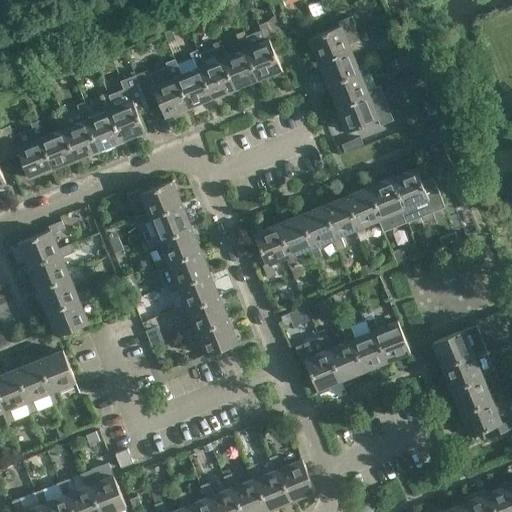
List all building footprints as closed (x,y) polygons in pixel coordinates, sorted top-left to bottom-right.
[(0,0),(0,8),(20,0),(0,0)] [(349,44),(361,39),(355,24),(356,24),(353,16),(340,21),(341,25),(311,37),(320,60),(350,49),(349,44)] [(246,35),(251,46),(246,48),(258,78),(282,68),(270,38),(274,37),(267,21),(260,24),(262,29),(246,35)] [(258,78),(246,48),(251,46),(246,35),(245,30),(237,34),(243,49),(227,55),(223,57),(236,87),(258,78)] [(353,52),(365,47),(362,39),(361,39),(349,44),(350,49),(320,60),(330,84),(360,71),(358,67),(353,52)] [(200,66),(212,97),(236,87),(223,57),(227,55),(221,40),(213,43),(215,48),(201,54),(205,64),(200,66)] [(205,64),(201,54),(199,49),(191,53),(193,58),(178,64),(182,73),(177,76),(189,106),(212,97),(200,66),(205,64)] [(167,67),(151,74),(149,69),(137,74),(148,102),(159,97),(166,116),(189,106),(177,76),(182,73),(178,64),(176,58),(165,63),(167,67)] [(369,95),(368,90),(362,75),(375,70),(371,62),(358,67),(360,71),(330,84),(339,107),(369,95)] [(109,110),(122,140),(146,130),(136,106),(148,102),(137,74),(121,81),(125,89),(110,95),(115,108),(109,110)] [(379,118),(371,98),(384,93),(381,85),(368,90),(369,95),(339,107),(348,130),(379,118)] [(110,95),(109,92),(99,96),(106,111),(91,117),(87,119),(99,149),(122,140),(109,110),(115,108),(110,95)] [(64,128),(76,159),(99,149),(87,119),(91,117),(85,102),(77,105),(79,109),(64,116),(68,127),(64,128)] [(60,130),(45,136),(41,138),(53,168),(76,159),(64,128),(68,127),(64,116),(62,111),(54,114),(60,130)] [(32,123),(34,128),(14,136),(10,126),(0,130),(0,136),(9,158),(20,154),(30,177),(53,168),(41,138),(45,136),(39,120),(32,123)] [(0,183),(6,181),(0,167),(0,161),(9,158),(0,136),(0,183)] [(434,177),(423,181),(418,168),(394,177),(406,208),(402,210),(406,222),(414,219),(413,215),(427,209),(424,201),(430,198),(429,196),(440,192),(434,177)] [(392,228),(387,216),(402,210),(406,208),(394,177),(371,187),(383,217),(379,219),(384,231),(392,228)] [(152,215),(183,203),(173,180),(143,192),(141,188),(128,193),(131,201),(144,196),(151,212),(152,215)] [(363,225),(379,219),(383,217),(371,187),(347,196),(360,227),(356,228),(360,241),(368,238),(363,225)] [(356,228),(360,227),(347,196),(325,205),(337,236),(333,238),(338,250),(345,247),(340,234),(356,228)] [(161,239),(192,226),(183,203),(152,215),(151,212),(136,218),(139,225),(154,220),(160,235),(161,239)] [(333,238),(337,236),(325,205),(302,214),(314,245),(309,247),(314,260),(322,256),(317,244),(333,238)] [(294,253),(309,247),(314,245),(302,214),(279,224),(291,254),(286,256),(295,278),(304,274),(301,265),(299,266),(294,253)] [(53,233),(66,227),(63,220),(49,225),(51,229),(21,241),(30,264),(61,252),(59,247),(53,233)] [(272,262),(286,256),(291,254),(279,224),(255,233),(267,263),(264,265),(269,278),(277,275),(272,262)] [(192,226),(161,239),(160,235),(145,241),(148,248),(163,242),(169,257),(170,262),(201,249),(192,226)] [(70,275),(68,271),(63,256),(75,251),(72,242),(59,247),(61,252),(30,264),(39,287),(70,275)] [(201,249),(170,262),(169,257),(154,263),(163,286),(178,280),(180,285),(210,272),(201,249)] [(359,268),(362,277),(374,273),(370,263),(359,268)] [(77,294),(72,279),(84,274),(81,266),(68,271),(70,275),(39,287),(49,310),(79,298),(77,294)] [(210,272),(180,285),(178,280),(163,286),(166,293),(181,288),(187,303),(189,308),(220,295),(210,272)] [(90,289),(77,294),(79,298),(49,310),(58,334),(89,322),(81,302),(93,297),(90,289)] [(190,310),(196,325),(198,331),(229,319),(220,295),(189,308),(187,303),(173,308),(176,316),(190,310)] [(330,296),(317,301),(324,320),(338,315),(330,296)] [(399,320),(379,328),(374,315),(366,318),(371,331),(374,330),(387,360),(411,350),(399,320)] [(371,331),(366,318),(343,327),(348,340),(352,339),(364,369),(387,360),(374,330),(371,331)] [(207,354),(238,342),(229,319),(198,331),(196,325),(182,331),(185,339),(199,333),(207,354)] [(444,365),(474,352),(476,357),(488,352),(490,351),(478,323),(434,341),(444,365)] [(352,339),(348,340),(333,346),(328,334),(320,337),(325,349),(329,348),(341,379),(364,369),(352,339)] [(320,337),(305,343),(297,346),(302,359),(305,358),(318,388),(341,379),(329,348),(325,349),(320,337)] [(59,387),(77,380),(64,349),(41,359),(53,389),(49,391),(54,404),(65,400),(59,387)] [(488,352),(476,357),(474,352),(444,365),(453,388),(484,376),(485,380),(498,375),(488,352)] [(33,397),(49,391),(53,389),(41,359),(17,368),(30,399),(25,401),(30,414),(38,410),(33,397)] [(11,406),(25,401),(30,399),(17,368),(0,375),(0,391),(7,408),(1,410),(6,423),(16,419),(11,406)] [(484,376),(453,388),(462,411),(493,398),(495,403),(506,398),(503,390),(491,395),(485,380),(484,376)] [(493,398),(462,411),(472,435),(482,430),(485,438),(511,427),(511,410),(507,398),(506,398),(495,403),(493,398)] [(86,435),(90,445),(100,441),(96,431),(86,435)] [(116,453),(117,453),(122,466),(134,461),(129,448),(116,453)] [(273,471),(261,476),(260,476),(257,478),(269,508),(292,499),(280,468),(283,467),(278,455),(268,459),(273,471)] [(304,459),(283,467),(280,468),(292,499),(316,490),(304,459)] [(110,461),(109,462),(82,472),(87,485),(91,484),(101,511),(109,511),(127,505),(110,461)] [(257,478),(260,476),(261,476),(256,464),(246,468),(251,480),(238,485),(234,487),(244,511),(260,511),(269,508),(257,478)] [(244,511),(234,487),(238,485),(233,473),(223,477),(228,489),(214,494),(211,496),(217,511),(244,511)] [(68,493),(75,511),(101,511),(91,484),(87,485),(73,491),(68,478),(60,481),(65,494),(68,493)] [(217,511),(211,496),(214,494),(209,482),(200,486),(205,498),(190,504),(188,505),(190,511),(217,511)] [(511,511),(511,483),(489,492),(497,511),(511,511)] [(65,494),(47,501),(42,488),(35,491),(40,504),(45,502),(48,511),(75,511),(68,493),(65,494)] [(190,511),(188,505),(190,504),(185,492),(175,496),(180,508),(170,511),(190,511)] [(467,501),(470,511),(497,511),(489,492),(467,501)] [(131,498),(136,511),(144,508),(138,495),(131,498)] [(48,511),(45,502),(40,504),(25,510),(20,497),(12,500),(16,511),(21,511),(48,511)] [(168,511),(164,500),(154,504),(156,511),(168,511)] [(470,511),(467,501),(443,511),(470,511)]
